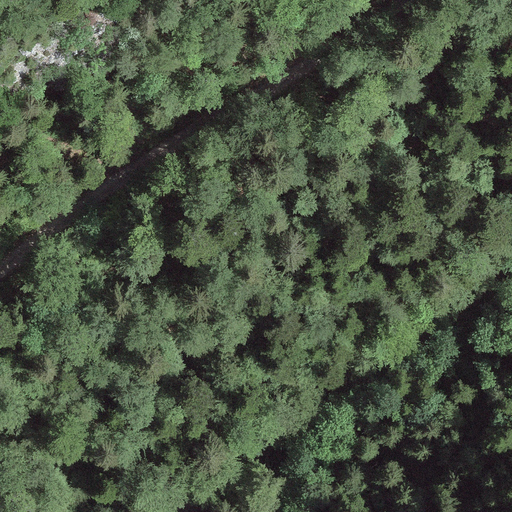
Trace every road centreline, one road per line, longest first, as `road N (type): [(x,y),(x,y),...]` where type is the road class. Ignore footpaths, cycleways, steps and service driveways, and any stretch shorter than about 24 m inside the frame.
road 1 (track): [(390,0),(347,32),(164,128),(0,246)]
road 2 (track): [(511,246),(187,511)]
